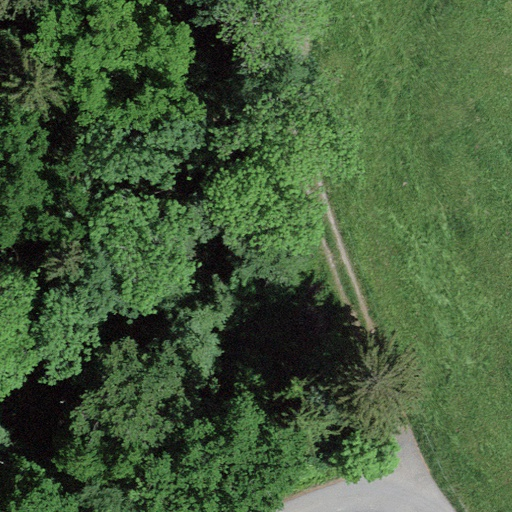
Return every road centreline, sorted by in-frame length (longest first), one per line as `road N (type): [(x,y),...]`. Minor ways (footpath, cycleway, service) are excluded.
road 1 (track): [(413,475),(319,99),(321,0)]
road 2 (track): [(316,511),(413,475),(439,511)]
